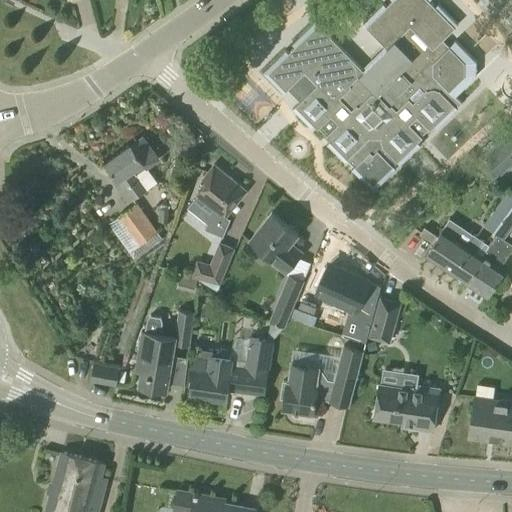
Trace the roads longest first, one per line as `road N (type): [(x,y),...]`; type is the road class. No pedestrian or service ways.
road 1 (secondary): [(49,400),(273,455),(511,483)]
road 2 (residential): [(511,345),(385,260),(140,58)]
road 3 (residential): [(0,121),(86,91),(140,58)]
